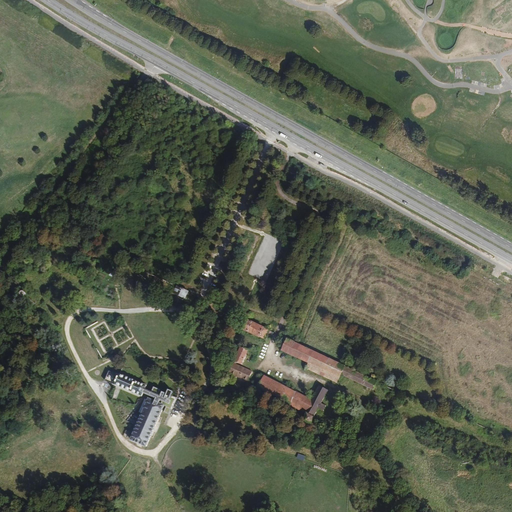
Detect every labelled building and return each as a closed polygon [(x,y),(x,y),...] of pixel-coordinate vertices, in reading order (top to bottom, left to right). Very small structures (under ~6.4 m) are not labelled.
[(181,294),(185,287),(174,282),(170,288),(181,294)] [(260,333),(264,326),(242,315),(237,325),(255,334),(257,331),(260,333)] [(290,354),(295,342),(282,335),(276,347),(290,354)] [(308,349),(295,342),(290,354),(303,360),(308,349)] [(234,360),(242,346),(236,343),(229,357),(234,360)] [(337,364),(308,349),(303,360),(300,366),(330,380),(334,371),(337,364)] [(246,369),(227,360),(223,368),(242,378),(246,369)] [(367,389),(371,380),(338,364),(337,364),(334,371),(347,378),(354,381),(367,389)] [(156,402),(150,399),(130,442),(146,449),(164,407),(167,408),(164,413),(170,415),(175,399),(171,397),(173,392),(169,391),(166,396),(165,396),(166,394),(163,393),(162,395),(160,394),(161,391),(155,388),(153,393),(146,391),(148,386),(111,370),(106,381),(143,397),(145,393),(157,399),(156,402)] [(290,390),(258,373),(252,385),(284,401),(290,390)] [(316,404),(323,391),(312,385),(305,397),(300,412),(296,419),(305,424),(314,409),(319,412),(322,407),(316,404)] [(305,397),(290,390),(284,401),(284,402),(300,412),(305,397)] [(319,412),(314,409),(308,419),(314,422),(319,412)]
